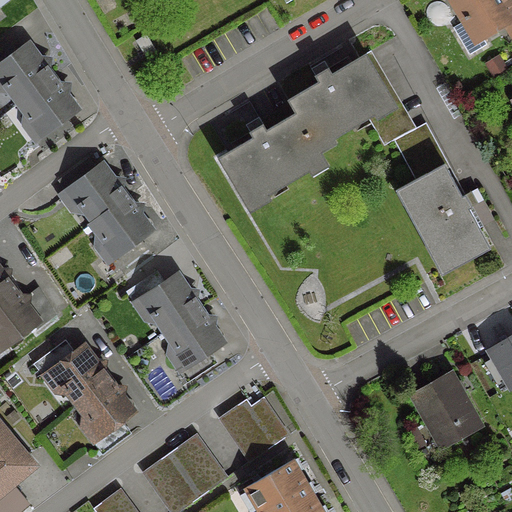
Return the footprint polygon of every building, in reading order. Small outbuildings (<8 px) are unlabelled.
[(511,0),(450,0),(475,40),(511,19),(511,21),(511,0)] [(145,35),(135,41),(145,57),(155,51),(145,35)] [(46,61),(37,59),(27,46),(15,55),(6,42),(0,46),(0,71),(6,79),(5,86),(16,102),(50,77),(44,69),(46,61)] [(285,100),(293,113),(313,143),(328,135),(330,140),(366,119),(382,146),(391,141),(403,162),(431,146),(420,125),(409,131),(364,54),(329,74),(326,68),(313,76),(316,82),(285,100)] [(15,104),(26,120),(33,121),(41,131),(31,139),(41,152),(71,130),(62,117),(73,108),(64,95),(65,86),(56,85),(50,77),(16,102),(15,104)] [(321,157),(313,143),(293,113),(264,130),(260,124),(247,132),(250,137),(230,149),(225,152),(215,158),(242,203),(262,191),(265,196),(306,171),(304,167),(321,157)] [(411,202),(403,206),(428,253),(436,249),(447,270),(487,248),(476,229),(492,220),(475,189),(459,197),(431,146),(403,162),(413,180),(402,186),(411,202)] [(80,200),(78,207),(90,222),(124,197),(118,189),(119,181),(111,179),(101,166),(95,170),(86,158),(56,180),(66,193),(67,192),(68,193),(72,190),(80,200)] [(139,206),(130,205),(124,197),(90,222),(89,224),(100,240),(107,241),(115,251),(103,260),(113,274),(145,250),(136,237),(147,228),(137,215),(139,206)] [(0,296),(11,288),(5,280),(6,271),(0,270),(0,296)] [(133,306),(141,300),(146,297),(153,308),(152,315),(163,332),(198,308),(192,300),(194,292),(185,290),(176,276),(163,285),(154,272),(124,292),(133,306)] [(17,296),(11,288),(0,296),(0,339),(3,343),(0,344),(0,346),(25,327),(30,333),(54,315),(36,288),(24,297),(17,296)] [(211,318),(203,317),(198,308),(163,332),(174,349),(180,349),(187,360),(175,368),(184,383),(193,377),(184,364),(219,341),(210,327),(211,318)] [(511,386),(511,334),(487,350),(509,388),(511,386)] [(62,388),(74,404),(107,379),(101,371),(102,363),(93,361),(82,347),(73,354),(62,340),(31,364),(42,379),(55,370),(63,381),(62,388)] [(448,372),(424,385),(408,394),(429,431),(427,432),(437,450),(481,425),(480,424),(478,425),(448,372)] [(113,387),(107,379),(74,404),(86,420),(79,426),(100,455),(128,434),(117,420),(130,410),(120,397),(121,388),(113,387)] [(244,399),(219,416),(249,460),(274,443),(244,399)] [(0,491),(31,465),(0,427),(0,491)] [(191,435),(142,471),(171,511),(176,511),(223,479),(191,435)] [(258,479),(244,487),(258,511),(303,484),(289,460),(258,479)] [(309,495),(303,484),(258,511),(309,511),(317,508),(309,495)] [(504,503),(511,498),(511,495),(508,489),(499,494),(504,503)] [(91,508),(93,511),(131,511),(115,490),(91,508)]
